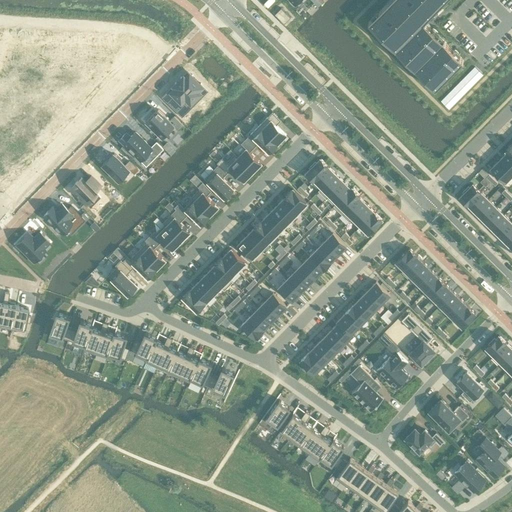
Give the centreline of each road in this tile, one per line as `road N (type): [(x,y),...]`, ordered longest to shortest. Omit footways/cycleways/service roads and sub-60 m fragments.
road 1 (residential): [(140,306),(327,119)]
road 2 (residential): [(173,61),(0,236)]
road 3 (residential): [(417,207),(262,362)]
road 4 (residential): [(511,301),(376,442)]
road 5 (residential): [(173,61),(121,27),(0,19)]
road 6 (tertiary): [(222,14),(327,119)]
road 7 (tertiary): [(338,106),(233,2)]
road 8 (residential): [(262,362),(376,442)]
road 9 (residential): [(140,306),(262,362)]
road 10 (tertiary): [(417,207),(511,301)]
road 11 (track): [(208,485),(282,375)]
road 12 (tertiary): [(429,196),(338,106)]
road 13 (tertiary): [(327,119),(417,207)]
